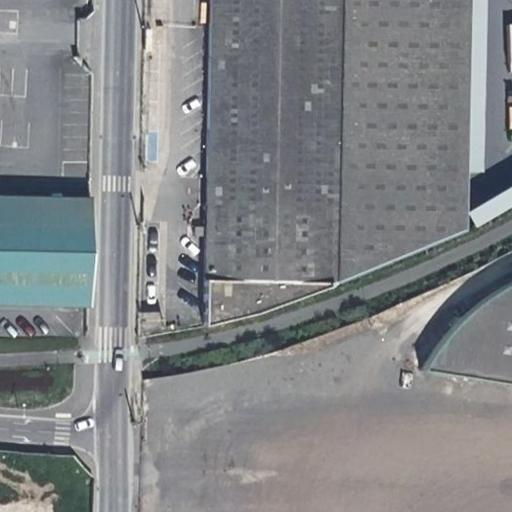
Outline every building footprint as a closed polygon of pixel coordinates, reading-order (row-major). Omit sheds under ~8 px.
[(208,0),(207,99),(203,325),(255,312),(348,279),(461,229),(462,169),(464,0),(208,0)] [(479,0),(464,0),(462,169),(477,169),(479,0)] [(511,181),(508,183),(497,196),(467,211),(473,223),(511,203),(511,181)] [(92,196),(0,193),(0,308),(86,311),(92,196)] [(435,350),(423,372),(511,382),(511,280),(510,282),(502,286),(488,295),(474,304),(455,321),(435,350)]
